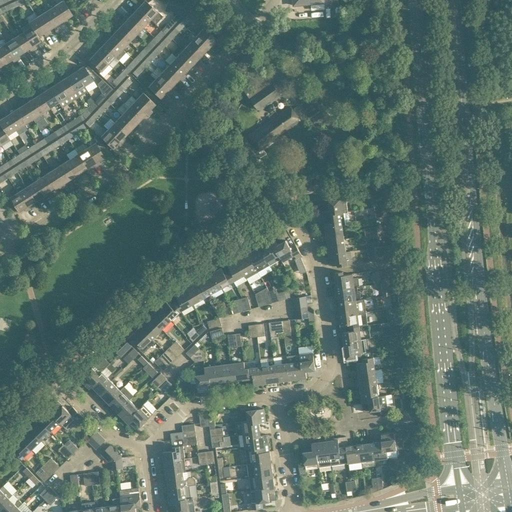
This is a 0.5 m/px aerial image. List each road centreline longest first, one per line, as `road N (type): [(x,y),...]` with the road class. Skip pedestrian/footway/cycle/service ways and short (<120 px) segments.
road 1 (secondary): [(417,0),(459,487)]
road 2 (secondary): [(507,482),(483,331),(456,0)]
road 3 (residential): [(13,241),(138,157),(255,22)]
road 4 (residential): [(56,373),(169,265),(280,203)]
road 5 (residential): [(331,370),(315,266),(280,203)]
road 6 (residential): [(145,448),(189,406),(276,398)]
road 7 (residential): [(0,88),(63,56),(115,0)]
